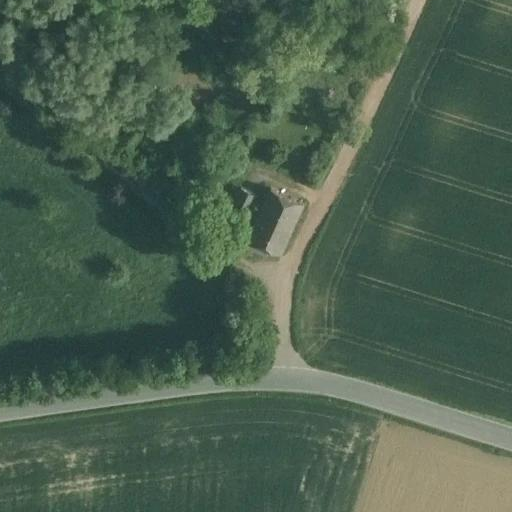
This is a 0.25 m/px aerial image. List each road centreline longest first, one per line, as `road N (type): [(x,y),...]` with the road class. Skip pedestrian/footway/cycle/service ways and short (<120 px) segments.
road 1 (tertiary): [(0,409),(281,376),(511,442)]
road 2 (track): [(281,376),(271,305),(410,0)]
